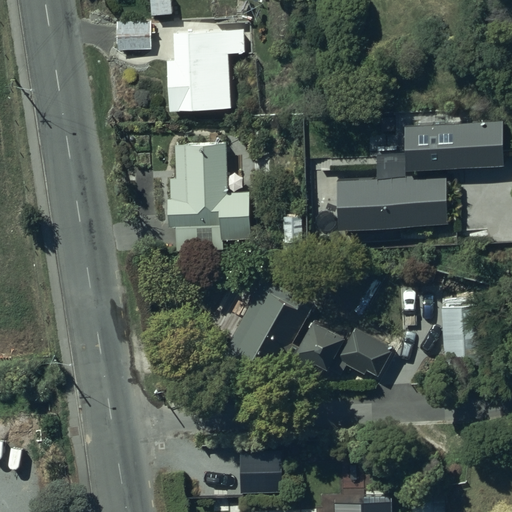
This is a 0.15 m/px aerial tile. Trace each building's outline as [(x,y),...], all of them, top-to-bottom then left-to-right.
[(153,45),(153,16),(120,16),(119,45),(153,45)] [(177,51),(170,52),(172,102),(234,100),(232,47),(246,47),(245,25),(176,27),(177,51)] [(505,116),(411,114),(411,157),(505,157),(505,116)] [(171,190),(172,218),(223,217),(223,233),(252,233),(252,185),(230,185),(229,135),(179,135),(179,169),(174,169),(174,190),(171,190)] [(449,169),(343,167),(342,215),(448,217),(449,169)] [(129,171),(110,173),(113,200),(131,198),(129,171)] [(361,482),(334,483),(334,511),(402,511),(402,487),(361,488),(361,482)]
